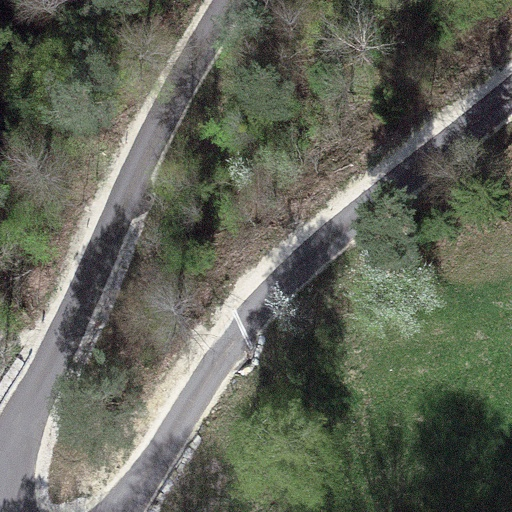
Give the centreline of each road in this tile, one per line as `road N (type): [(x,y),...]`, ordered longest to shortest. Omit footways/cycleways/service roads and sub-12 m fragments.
road 1 (unclassified): [(116,511),(270,296),(511,91)]
road 2 (unclassified): [(230,0),(114,218),(0,484)]
